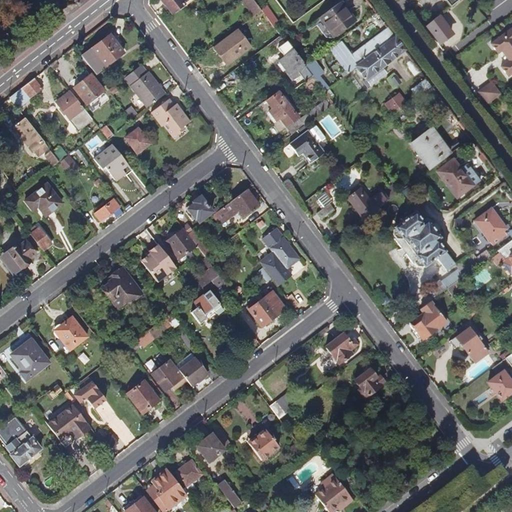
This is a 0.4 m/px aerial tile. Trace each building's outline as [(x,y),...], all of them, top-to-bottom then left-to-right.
[(161,0),(172,13),(189,0),(161,0)] [(252,0),(241,0),(254,16),(261,11),(252,0)] [(338,4),(319,18),(334,37),(355,20),(350,13),(347,16),(338,4)] [(266,7),(261,11),(273,26),(277,23),(266,7)] [(451,35),(438,17),(437,16),(425,27),(438,44),(451,35)] [(331,51),(348,74),(356,67),(395,38),(388,28),(352,56),(342,43),(331,51)] [(511,28),(491,44),(498,53),(501,51),(509,61),(501,67),(508,76),(511,73),(511,28)] [(236,30),(213,48),(226,65),(250,47),(236,30)] [(110,35),(81,56),(96,74),(123,53),(110,35)] [(286,43),(280,36),(262,49),(267,56),(278,48),(279,51),(288,44),(287,42),(286,43)] [(288,44),(293,50),(299,45),(293,37),(287,42),(288,44)] [(395,38),(356,67),(365,80),(363,82),(368,88),(387,74),(382,67),(405,50),(395,38)] [(304,65),(293,50),(278,61),(279,62),(277,64),(283,72),(285,70),(292,79),(300,73),(298,70),(302,67),(304,65)] [(421,71),(413,60),(409,63),(412,67),(409,68),(415,76),(421,71)] [(60,70),(54,62),(50,65),(56,73),(60,70)] [(124,78),(130,85),(147,73),(141,65),(124,78)] [(304,65),(302,67),(311,78),(313,76),(305,66),(304,65)] [(130,85),(147,108),(165,94),(148,72),(147,73),(130,85)] [(91,75),(74,88),(87,104),(104,92),(91,75)] [(396,76),(391,80),(395,86),(400,83),(396,76)] [(34,78),(22,88),(30,98),(42,89),(34,78)] [(432,86),(427,80),(412,92),(417,97),(421,94),(432,86)] [(487,104),(501,94),(491,82),(478,92),(487,104)] [(114,86),(109,90),(113,95),(118,91),(114,86)] [(432,109),(443,100),(432,86),(421,94),(432,109)] [(22,88),(16,93),(25,104),(31,99),(30,98),(22,88)] [(328,89),(324,92),(329,97),(329,98),(333,95),(328,89)] [(92,119),(71,91),(56,102),(78,130),(92,119)] [(280,119),(292,135),(333,104),(329,98),(329,97),(299,120),(282,98),(284,97),(280,91),(266,102),(272,109),(269,112),(276,122),(280,119)] [(16,93),(9,98),(18,109),(25,104),(16,93)] [(385,104),(394,115),(407,105),(399,94),(385,104)] [(169,99),(151,113),(162,127),(163,126),(171,137),(185,126),(190,122),(181,111),(179,113),(174,106),(169,99)] [(131,107),(125,111),(131,119),(137,114),(131,107)] [(48,147),(25,118),(18,123),(29,137),(30,142),(29,145),(33,151),(35,150),(39,155),(48,147)] [(106,125),(100,130),(101,130),(108,140),(113,135),(106,125)] [(315,125),(289,145),(296,154),(300,151),(302,153),(310,164),(324,153),(317,144),(325,138),(315,125)] [(185,126),(171,137),(172,139),(187,128),(185,126)] [(431,168),(450,154),(435,134),(433,136),(428,129),(411,142),(431,168)] [(137,153),(150,144),(139,131),(127,140),(137,153)] [(61,147),(53,153),(59,161),(67,155),(61,147)] [(132,171),(114,147),(95,161),(102,171),(105,168),(116,182),(125,174),(126,176),(132,171)] [(53,166),(59,161),(53,153),(51,151),(44,155),(53,166)] [(90,164),(81,153),(78,155),(87,167),(90,164)] [(68,158),(61,163),(69,174),(76,168),(68,158)] [(453,160),(436,172),(456,198),(474,186),(480,181),(470,168),(465,171),(463,169),(461,170),(453,160)] [(383,192),(389,200),(400,192),(394,183),(383,192)] [(47,184),(24,201),(30,208),(35,204),(43,214),(60,201),(47,184)] [(350,192),(352,195),(360,189),(361,188),(359,185),(350,192)] [(348,198),(363,219),(389,200),(383,192),(382,191),(372,199),(373,200),(371,202),(369,201),(360,189),(352,195),(348,198)] [(246,190),(213,215),(220,224),(233,214),(231,212),(235,209),(242,218),(258,206),(254,200),(256,195),(251,196),(246,190)] [(317,204),(322,209),(329,204),(332,202),(324,192),(317,198),(320,202),(317,204)] [(95,214),(100,222),(119,207),(114,200),(113,199),(95,214)] [(194,199),(186,205),(189,208),(180,215),(190,228),(206,216),(194,199)] [(322,209),(316,213),(321,220),(334,210),(329,204),(322,209)] [(474,221),(492,245),(506,235),(503,231),(506,229),(491,209),(474,221)] [(415,212),(394,228),(395,229),(394,230),(393,235),(396,238),(394,239),(414,264),(415,263),(417,266),(422,267),(423,267),(424,268),(437,258),(446,271),(455,265),(437,241),(441,237),(428,220),(424,223),(415,212)] [(35,227),(28,232),(43,251),(52,244),(39,228),(37,229),(35,227)] [(187,234),(183,229),(166,242),(179,259),(196,246),(187,234)] [(249,249),(278,286),(291,276),(286,270),(300,259),(276,229),(249,249)] [(192,230),(187,234),(196,246),(205,257),(210,253),(200,239),(200,240),(192,230)] [(17,244),(7,252),(10,256),(3,262),(13,275),(28,263),(26,262),(36,254),(23,238),(16,243),(17,244)] [(511,239),(497,251),(504,260),(501,263),(511,277),(511,276),(511,239)] [(175,268),(158,245),(149,252),(150,254),(147,257),(141,261),(157,282),(175,268)] [(10,256),(7,252),(0,257),(0,258),(3,262),(10,256)] [(428,287),(435,297),(446,289),(458,280),(480,263),(475,255),(441,281),(439,279),(428,287)] [(110,282),(102,288),(117,309),(131,298),(133,301),(142,294),(123,268),(108,278),(110,282)] [(197,280),(203,288),(211,282),(219,276),(213,268),(197,280)] [(219,276),(211,282),(215,288),(224,282),(219,275),(219,276)] [(458,280),(446,289),(453,298),(465,289),(458,280)] [(244,304),(261,327),(285,309),(268,287),(255,296),(259,301),(252,307),(248,301),(244,304)] [(216,289),(211,293),(217,301),(223,297),(216,289)] [(197,308),(191,312),(199,324),(207,318),(204,316),(213,309),(218,316),(220,316),(226,311),(222,305),(220,306),(209,291),(194,303),(197,308)] [(289,301),(295,308),(299,305),(294,297),(289,301)] [(430,301),(420,309),(423,313),(410,323),(422,340),(446,322),(430,301)] [(170,313),(167,308),(155,317),(159,322),(170,313)] [(159,322),(147,330),(154,338),(161,333),(160,330),(169,323),(171,325),(173,328),(179,323),(171,312),(170,313),(159,322)] [(72,317),(54,331),(69,350),(87,337),(72,317)] [(488,344),(470,320),(457,330),(459,334),(453,338),(449,341),(454,349),(461,345),(475,363),(488,353),(486,349),(490,346),(488,344)] [(169,323),(160,330),(161,333),(171,325),(169,323)] [(142,347),(154,338),(147,330),(136,339),(141,344),(142,347)] [(457,330),(450,335),(453,338),(459,334),(457,330)] [(343,333),(325,347),(339,364),(352,354),(349,351),(346,346),(350,343),(349,342),(343,333)] [(19,373),(26,381),(49,363),(30,339),(13,353),(11,355),(12,357),(22,371),(19,373)] [(136,339),(125,347),(130,353),(141,344),(136,339)] [(349,342),(350,343),(346,346),(349,351),(357,344),(353,339),(349,342)] [(511,354),(508,350),(500,357),(503,360),(511,354)] [(191,354),(175,366),(187,381),(191,387),(207,375),(191,354)] [(511,355),(511,354),(503,360),(501,362),(504,366),(505,367),(509,364),(511,367),(511,355)] [(176,389),(187,381),(175,366),(170,360),(151,374),(165,391),(171,386),(173,385),(176,389)] [(501,362),(492,369),(495,373),(504,366),(501,362)] [(386,383),(375,369),(372,371),(370,369),(354,380),(358,385),(355,386),(365,399),(386,383)] [(503,372),(488,383),(501,401),(511,392),(511,384),(508,379),(511,376),(507,369),(503,372)] [(77,385),(71,389),(81,402),(87,397),(95,408),(107,399),(89,375),(77,385)] [(143,382),(127,394),(142,413),(158,401),(143,382)] [(58,385),(47,393),(52,398),(57,395),(56,393),(61,389),(58,385)] [(276,401),(269,406),(279,419),(286,414),(276,401)] [(73,404),(47,425),(61,442),(70,435),(74,441),(91,428),(73,404)] [(15,417),(0,428),(0,437),(7,446),(6,447),(12,454),(11,455),(19,466),(41,449),(15,417)] [(218,430),(214,433),(222,443),(226,440),(218,430)] [(266,430),(249,444),(261,460),(279,447),(266,430)] [(214,433),(214,432),(198,444),(202,450),(200,451),(208,462),(227,449),(226,447),(225,446),(222,443),(214,433)] [(110,433),(104,437),(112,448),(118,444),(110,433)] [(74,441),(70,435),(61,442),(65,448),(74,441)] [(299,449),(296,444),(290,448),(294,455),(295,454),(300,450),(299,449)] [(300,450),(295,454),(297,459),(305,453),(300,447),(299,449),(300,450)] [(191,461),(175,473),(186,487),(183,489),(187,495),(195,488),(193,484),(197,481),(195,479),(202,475),(191,461)] [(167,469),(165,467),(157,473),(159,475),(167,469)] [(186,495),(167,469),(159,475),(151,482),(154,486),(159,492),(156,495),(168,510),(186,495)] [(332,474),(324,480),(328,485),(323,488),(315,495),(328,511),(331,511),(337,508),(351,497),(332,474)] [(223,480),(217,485),(234,508),(241,503),(223,480)] [(324,480),(320,484),(323,488),(328,485),(324,480)] [(159,492),(154,486),(146,492),(161,511),(164,511),(168,510),(156,495),(159,492)] [(131,502),(123,509),(125,511),(153,511),(143,497),(133,505),(131,502)] [(351,497),(337,508),(339,511),(353,500),(351,497)] [(263,502),(258,506),(262,511),(267,508),(263,502)] [(501,511),(511,511),(511,504),(511,503),(501,511)]
